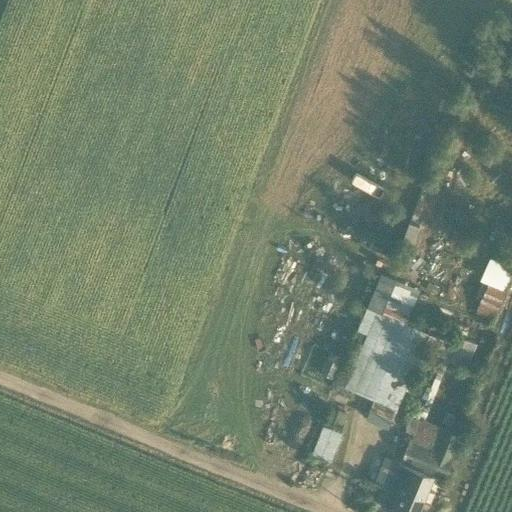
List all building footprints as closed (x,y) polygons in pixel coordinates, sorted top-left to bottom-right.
[(402,281),(380,272),(370,294),(393,304),(402,281)] [(491,325),(507,289),(487,281),(472,317),(491,325)] [(396,406),(427,332),(403,322),(399,331),(370,319),(342,384),(396,406)] [(475,344),(452,334),(442,357),(465,367),(475,344)] [(345,413),(337,409),(331,424),(339,427),(345,413)] [(443,480),(461,436),(448,431),(454,416),(444,412),(438,426),(418,418),(382,505),(399,511),(418,511),(434,476),(443,480)] [(340,432),(320,424),(308,451),(329,459),(340,432)]
